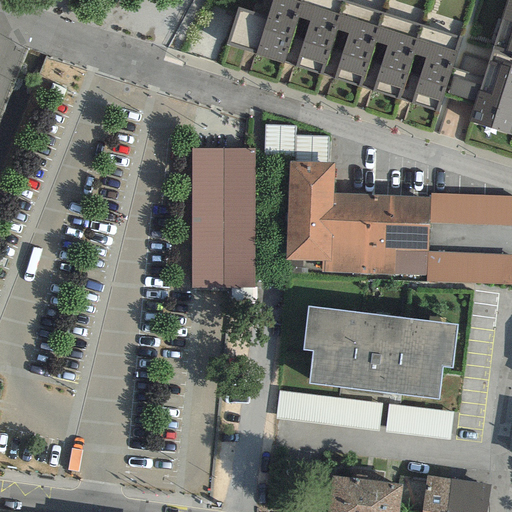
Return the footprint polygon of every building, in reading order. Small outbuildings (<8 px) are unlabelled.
[(271,0),(266,17),(237,7),(225,43),(254,52),(253,55),(282,64),(302,0),(271,0)] [(344,1),(338,0),(302,0),(282,64),(320,76),(344,1)] [(511,0),(506,0),(487,61),(511,69),(511,0)] [(382,13),(344,1),(320,76),(359,88),(382,13)] [(421,26),(382,13),(359,88),(398,100),(421,26)] [(460,38),(421,26),(398,100),(437,112),(460,38)] [(511,69),(487,61),(467,123),(511,136),(511,69)] [(448,94),(472,102),(481,75),(457,67),(448,94)] [(294,126),(264,125),(263,155),(288,156),(288,161),(327,162),(328,136),(294,135),(294,126)] [(254,149),(191,149),(192,288),(254,287),(254,149)] [(288,161),(284,259),(321,260),(320,271),(426,275),(427,251),(428,223),(429,197),(333,193),(334,163),(327,162),(288,161)] [(429,197),(428,223),(511,226),(511,196),(429,193),(429,197)] [(511,255),(427,251),(426,275),(425,281),(510,285),(511,255)] [(312,352),(308,384),(436,399),(440,368),(450,369),(455,325),(307,307),(302,351),(312,352)] [(381,405),(279,392),(275,419),(377,432),(381,405)] [(387,405),(384,432),(451,439),(454,413),(387,405)] [(398,511),(403,485),(331,475),(325,511),(398,511)] [(446,511),(452,480),(426,476),(420,511),(446,511)] [(486,511),(490,487),(452,480),(446,511),(486,511)]
